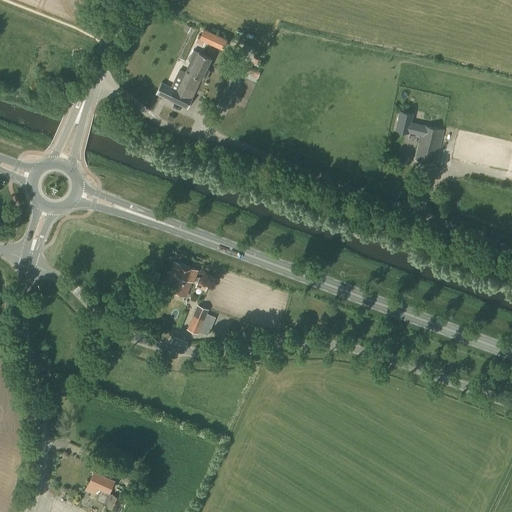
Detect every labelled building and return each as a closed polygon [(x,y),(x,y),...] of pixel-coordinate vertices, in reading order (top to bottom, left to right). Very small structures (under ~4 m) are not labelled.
[(227,39),(217,35),(204,29),(201,35),(198,34),(195,42),(203,46),(205,41),(223,49),(227,39)] [(205,81),(210,71),(206,69),(211,59),(193,50),(188,61),(190,62),(176,90),(161,82),(156,93),(187,108),(201,79),(205,81)] [(254,59),(252,64),(258,67),(260,62),(254,59)] [(247,70),(247,78),(261,79),(261,70),(247,70)] [(425,126),(411,122),(413,114),(400,111),(395,130),(408,133),(409,132),(420,135),(414,159),(436,164),(443,130),(425,125),(425,126)] [(198,270),(174,261),(170,273),(164,289),(186,297),(192,281),(193,282),(198,270)] [(198,286),(211,290),(214,280),(202,276),(198,286)] [(198,334),(208,310),(197,305),(187,329),(198,334)] [(181,483),(184,475),(172,469),(168,478),(181,483)] [(116,477),(102,471),(101,473),(94,471),(85,490),(94,494),(97,486),(101,488),(95,501),(103,504),(106,506),(117,511),(122,498),(110,493),(110,491),(110,490),(116,477)]
